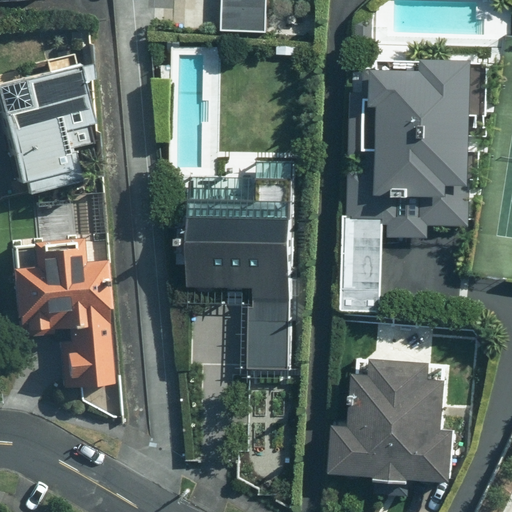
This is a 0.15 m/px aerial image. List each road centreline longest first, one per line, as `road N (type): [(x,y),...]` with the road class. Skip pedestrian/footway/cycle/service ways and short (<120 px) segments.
road 1 (unknown): [(302,511),(322,301),(334,0)]
road 2 (unknown): [(97,0),(123,497)]
road 3 (residential): [(0,443),(61,461),(149,511)]
